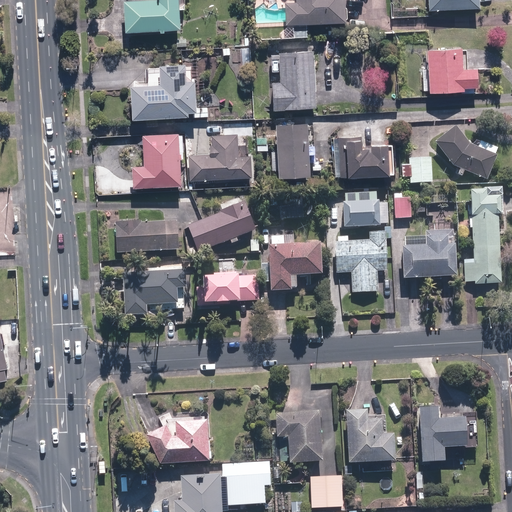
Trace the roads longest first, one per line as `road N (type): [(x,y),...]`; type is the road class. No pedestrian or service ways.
road 1 (residential): [(510,340),(62,366)]
road 2 (primary): [(38,0),(62,366)]
